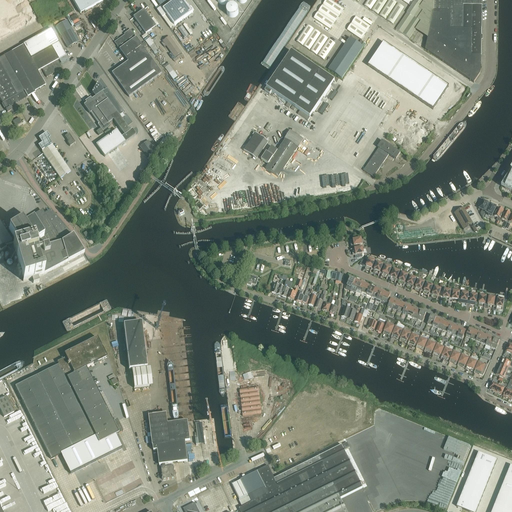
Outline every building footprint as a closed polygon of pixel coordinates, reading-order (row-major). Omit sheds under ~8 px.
[(72,0),(80,14),(104,0),(72,0)] [(166,15),(174,26),(193,13),(183,0),(155,0),(161,8),(157,11),(162,18),(166,15)] [(237,9),(230,6),(232,1),(231,0),(216,0),(222,8),(221,11),(225,13),(230,19),(236,21),(239,19),(241,14),(237,9)] [(344,9),(329,0),(326,0),(314,18),(330,30),(344,9)] [(368,0),(364,6),(371,10),(377,0),(368,0)] [(388,0),(378,0),(371,11),(378,15),(388,0)] [(389,0),(379,16),(385,20),(396,3),(391,0),(389,0)] [(415,0),(396,30),(409,39),(420,23),(417,21),(424,11),(420,9),(425,0),(415,0)] [(433,21),(426,51),(440,60),(474,83),(480,74),(481,71),(481,63),(481,58),(481,55),(481,3),(481,0),(433,0),(433,11),(433,21)] [(404,8),(398,4),(387,20),(393,25),(404,8)] [(134,17),(146,34),(156,27),(144,10),(134,17)] [(73,14),(68,17),(72,23),(70,24),(73,28),(79,24),(73,14)] [(347,30),(361,40),(370,27),(356,17),(347,30)] [(67,21),(56,27),(68,48),(78,42),(67,21)] [(88,24),(94,30),(96,28),(91,22),(88,24)] [(307,25),(296,42),(309,51),(321,34),(307,25)] [(38,72),(42,69),(47,78),(62,69),(58,61),(59,60),(66,56),(51,29),(23,44),(23,45),(38,72)] [(124,34),(125,35),(115,43),(128,62),(112,74),(129,97),(162,74),(130,30),(124,34)] [(317,56),(328,39),(321,35),(310,51),(317,56)] [(163,42),(175,58),(181,54),(170,37),(163,42)] [(328,70),(342,79),(363,47),(350,38),(328,70)] [(329,40),(317,56),(324,61),(335,44),(329,40)] [(383,43),(368,66),(433,110),(448,87),(383,43)] [(0,99),(2,104),(5,109),(7,109),(8,112),(13,110),(12,106),(35,93),(35,92),(46,86),(45,85),(38,72),(23,45),(7,55),(5,51),(3,53),(5,56),(0,58),(0,99)] [(300,111),(298,114),(308,121),(334,81),(291,52),(264,91),(269,95),(271,92),(288,103),(286,106),(289,108),(291,105),(300,111)] [(110,126),(108,124),(113,120),(124,136),(122,137),(125,142),(136,135),(132,130),(130,132),(119,116),(123,113),(106,89),(104,91),(98,83),(92,93),(95,97),(91,100),(90,98),(85,102),(86,104),(84,105),(90,114),(91,113),(99,124),(98,125),(102,132),(110,126)] [(12,122),(15,127),(22,123),(19,118),(12,122)] [(265,169),(278,177),(303,140),(290,131),(284,139),(285,140),(281,145),(277,142),(273,148),(272,147),(267,153),(266,153),(261,161),(268,165),(265,169)] [(46,134),(38,139),(40,142),(42,144),(38,147),(41,152),(51,145),(48,140),(50,139),(48,137),(46,134)] [(67,143),(70,147),(75,143),(69,134),(64,137),(68,142),(67,143)] [(244,151),(256,159),(268,142),(256,134),(244,151)] [(363,171),(373,178),(389,155),(396,160),(400,154),(393,149),(394,147),(384,140),(383,142),(382,141),(377,148),(378,148),(363,171)] [(140,147),(147,157),(156,151),(148,141),(140,147)] [(42,152),(60,178),(70,172),(52,145),(42,152)] [(511,168),(501,187),(511,192),(511,168)] [(422,175),(420,172),(407,182),(407,184),(409,184),(422,175)] [(192,189),(188,192),(193,199),(198,195),(192,189)] [(479,202),(478,206),(480,207),(479,209),(482,210),(480,214),(483,218),(484,215),(485,212),(484,212),(488,203),(483,201),(482,203),(479,202)] [(485,213),(489,215),(488,217),(487,219),(489,219),(491,221),(492,218),(491,217),(496,207),(490,204),(485,213)] [(473,225),(464,208),(454,214),(463,230),(473,225)] [(497,221),(499,222),(501,218),(500,218),(504,211),(498,208),(494,216),(497,218),(496,220),(497,221)] [(73,236),(50,210),(44,214),(45,215),(34,223),(33,222),(27,225),(25,221),(22,223),(21,223),(9,231),(17,245),(13,247),(7,248),(10,260),(16,258),(23,282),(43,276),(84,254),(73,236)] [(505,211),(502,219),(505,220),(504,222),(507,223),(508,222),(507,221),(510,214),(505,211)] [(412,234),(412,232),(440,231),(453,225),(447,212),(416,227),(400,227),(400,234),(412,234)] [(0,252),(0,253),(6,249),(4,246),(12,241),(0,222),(0,252)] [(350,250),(362,248),(361,248),(360,245),(362,245),(361,239),(350,241),(351,247),(353,247),(354,250),(350,250)] [(362,248),(350,250),(352,250),(353,256),(355,256),(355,259),(362,257),(362,254),(363,254),(362,248)] [(370,273),(374,262),(369,260),(368,261),(366,260),(363,266),(365,268),(365,270),(370,272),(370,273)] [(378,276),(383,265),(377,263),(377,264),(374,263),(374,262),(370,273),(371,270),(374,271),(373,273),(378,275),(378,276)] [(386,280),(391,269),(385,267),(385,268),(382,267),(383,266),(383,265),(378,276),(378,277),(379,274),(382,275),(381,277),(387,279),(386,280)] [(394,283),(395,284),(399,273),(394,270),(393,271),(391,270),(391,269),(386,280),(388,277),(390,278),(390,280),(395,282),(394,283)] [(328,271),(326,278),(336,280),(337,273),(328,271)] [(403,287),(407,276),(402,274),(401,275),(399,274),(399,273),(395,284),(396,281),(399,282),(398,284),(403,286),(403,287)] [(245,282),(247,283),(246,284),(251,286),(251,284),(253,284),(256,285),(258,278),(251,276),(251,278),(247,276),(245,282)] [(411,291),(416,280),(410,277),(410,279),(407,277),(408,276),(407,276),(403,287),(404,284),(407,285),(406,287),(411,289),(411,291)] [(346,286),(351,289),(355,280),(350,278),(346,286)] [(351,289),(356,291),(360,282),(355,280),(351,289)] [(419,294),(424,283),(419,281),(418,282),(415,281),(416,280),(411,291),(412,288),(415,289),(414,291),(420,293),(419,294)] [(284,287),(281,296),(286,298),(289,289),(290,290),(292,284),(286,281),(284,287)] [(356,292),(361,295),(365,284),(360,282),(356,291),(356,292)] [(427,298),(428,298),(432,287),(427,284),(426,286),(424,284),(424,283),(419,294),(420,294),(421,291),(423,292),(423,294),(428,296),(427,298)] [(366,297),(366,295),(370,286),(365,284),(361,295),(366,297)] [(276,294),(281,296),(284,287),(279,286),(276,294)] [(366,295),(371,297),(375,289),(370,286),(366,295)] [(432,287),(428,298),(429,295),(432,296),(431,298),(436,300),(436,301),(441,290),(435,288),(435,289),(432,288),(432,287)] [(287,298),(294,301),(295,297),(298,290),(294,289),(293,292),(290,291),(287,298)] [(371,297),(376,299),(380,291),(375,289),(371,297)] [(448,303),(450,291),(444,290),(444,292),(441,291),(440,299),(443,299),(443,301),(448,302),(448,303)] [(376,299),(381,301),(385,293),(380,291),(376,299)] [(457,305),(459,293),(453,292),(453,293),(450,293),(450,292),(450,291),(448,303),(449,300),(452,301),(451,303),(457,304),(457,305)] [(385,293),(381,301),(386,304),(390,295),(385,293)] [(466,306),(468,294),(462,293),(462,295),(459,294),(459,293),(457,305),(458,302),(461,302),(460,304),(466,305),(466,306)] [(296,302),(302,303),(304,296),(299,294),(296,302)] [(312,295),(312,296),(308,306),(313,307),(317,297),(317,295),(316,294),(315,297),(312,295)] [(475,308),(477,296),(471,295),(471,296),(468,296),(468,294),(466,306),(467,303),(470,304),(469,306),(475,307),(475,308)] [(326,296),(323,295),(322,295),(320,301),(317,300),(314,308),(320,310),(323,302),(324,302),(326,296)] [(304,296),(302,303),(307,305),(310,298),(304,296)] [(484,309),(486,297),(480,296),(480,298),(477,297),(477,296),(475,308),(476,305),(478,305),(478,307),(484,308),(484,309)] [(333,298),(330,297),(328,304),(325,303),(322,311),(328,313),(331,305),(333,300),(332,300),(333,298)] [(493,311),(495,299),(489,298),(489,299),(486,299),(486,297),(484,309),(484,306),(487,307),(487,309),(493,310),(493,311)] [(387,308),(392,310),(396,301),(391,299),(387,308)] [(495,299),(493,311),(493,308),(496,308),(496,310),(502,311),(504,300),(498,299),(497,301),(495,300),(495,299)] [(392,310),(397,312),(401,303),(396,301),(392,310)] [(329,313),(335,315),(337,308),(338,302),(336,302),(335,307),(332,306),(329,313)] [(397,312),(402,314),(406,305),(401,303),(397,312)] [(402,314),(407,316),(411,308),(406,305),(402,314)] [(344,307),(341,317),(347,319),(350,310),(351,310),(351,309),(344,307)] [(407,316),(412,318),(416,310),(411,308),(407,316)] [(360,315),(357,314),(354,322),(360,324),(362,316),(364,310),(362,309),(360,315)] [(350,310),(347,319),(353,321),(356,312),(351,310),(350,310)] [(412,318),(417,320),(421,312),(416,310),(412,318)] [(421,312),(417,320),(422,323),(426,314),(421,312)] [(427,325),(432,327),(436,318),(431,316),(427,325)] [(432,327),(437,329),(441,320),(436,318),(432,327)] [(368,328),(374,330),(377,322),(370,320),(368,324),(370,324),(368,328)] [(437,329),(442,331),(446,323),(441,320),(437,329)] [(126,349),(129,370),(146,368),(141,323),(123,325),(125,343),(126,349)] [(376,331),(381,333),(384,325),(379,323),(376,331)] [(442,331),(447,333),(451,325),(446,323),(442,331)] [(391,338),(395,328),(396,326),(395,325),(394,327),(387,324),(382,334),(383,335),(383,334),(391,337),(391,338)] [(447,333),(452,335),(456,327),(451,325),(447,333)] [(452,335),(457,338),(461,329),(456,327),(452,335)] [(399,342),(404,331),(405,329),(403,329),(403,331),(395,328),(391,338),(391,337),(399,341),(399,342)] [(461,329),(457,338),(462,340),(466,331),(461,329)] [(465,337),(471,339),(474,331),(469,329),(465,337)] [(408,345),(412,335),(413,333),(412,332),(411,334),(404,331),(399,342),(400,341),(408,344),(407,345),(408,345)] [(471,339),(476,342),(479,333),(474,331),(471,339)] [(157,332),(147,333),(148,345),(157,344),(157,332)] [(476,342),(480,344),(484,335),(479,333),(476,342)] [(416,349),(420,338),(421,336),(420,336),(419,338),(412,335),(408,345),(408,344),(416,348),(416,349)] [(480,344),(485,346),(489,337),(484,335),(480,344)] [(485,346),(490,348),(494,339),(489,337),(485,346)] [(117,420),(113,422),(86,368),(107,358),(97,338),(64,354),(65,358),(57,362),(58,365),(15,387),(51,460),(96,438),(99,444),(118,434),(122,432),(117,420)] [(424,352),(429,342),(429,340),(428,339),(428,341),(420,338),(416,349),(416,348),(424,351),(424,352)] [(490,348),(496,350),(499,342),(494,339),(490,348)] [(432,356),(437,345),(438,343),(437,343),(436,345),(429,342),(424,352),(425,352),(433,355),(432,356)] [(440,359),(441,359),(445,349),(446,347),(445,346),(444,348),(437,345),(432,356),(433,356),(433,355),(441,358),(440,359)] [(449,363),(453,352),(454,350),(453,350),(452,352),(445,349),(441,359),(449,362),(449,363)] [(457,366),(462,356),(463,354),(461,353),(461,355),(453,352),(449,363),(449,362),(457,366)] [(465,370),(466,370),(470,359),(471,358),(470,357),(469,359),(462,356),(457,366),(457,367),(458,366),(466,369),(465,370)] [(474,373),(474,374),(478,363),(479,361),(478,361),(477,363),(470,359),(466,370),(466,369),(474,373)] [(503,359),(500,365),(508,368),(509,365),(511,366),(511,363),(510,363),(503,359)] [(478,363),(474,374),(474,373),(483,376),(488,365),(486,364),(485,366),(478,363)] [(500,365),(498,370),(506,373),(507,371),(511,373),(511,370),(511,369),(508,368),(500,365)] [(506,373),(498,370),(496,375),(504,378),(505,375),(510,377),(511,376),(506,373)] [(489,390),(495,393),(502,379),(499,377),(496,384),(493,382),(489,390)] [(502,379),(495,393),(501,395),(504,388),(501,386),(504,380),(502,379)] [(509,399),(511,391),(511,390),(507,388),(503,396),(506,397),(506,398),(507,399),(508,398),(509,399)] [(0,400),(0,410),(4,418),(14,413),(6,397),(0,400)] [(171,406),(180,405),(179,398),(171,398),(171,406)] [(179,407),(171,407),(172,410),(175,410),(176,420),(180,419),(179,407)] [(48,466),(45,467),(23,411),(12,415),(16,424),(2,429),(8,446),(10,446),(22,477),(26,476),(29,483),(51,475),(48,466)] [(153,416),(149,416),(152,446),(153,446),(153,451),(157,451),(159,465),(169,464),(173,464),(188,462),(185,442),(190,441),(187,421),(168,424),(166,414),(153,416)] [(197,434),(203,434),(201,419),(195,419),(197,434)] [(248,496),(249,497),(251,503),(239,509),(240,511),(346,511),(340,499),(362,487),(341,445),(274,479),(268,466),(257,472),(265,488),(248,496)] [(478,453),(456,507),(468,511),(476,511),(497,460),(478,453)] [(511,511),(511,466),(510,466),(491,511),(511,511)] [(161,468),(163,480),(175,479),(173,467),(161,468)] [(400,480),(383,480),(383,491),(394,491),(394,488),(400,488),(400,480)] [(203,499),(207,508),(226,501),(222,491),(203,499)] [(16,511),(15,510),(21,508),(17,498),(3,504),(6,511),(16,511)] [(183,509),(184,511),(198,511),(194,503),(183,509)]
